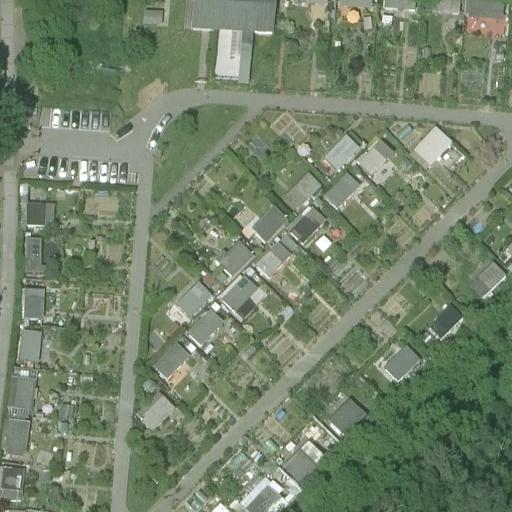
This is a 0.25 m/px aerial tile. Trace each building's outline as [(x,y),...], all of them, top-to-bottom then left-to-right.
[(193,0),(191,34),(272,41),(276,0),(193,0)] [(304,0),(304,4),(330,8),(331,0),(304,0)] [(375,12),(376,0),(342,0),(342,8),(375,12)] [(387,0),(387,10),(418,12),(418,0),(387,0)] [(444,0),(443,14),(506,21),(508,1),(500,0),(444,0)] [(437,177),(461,150),(437,129),(413,155),(437,177)] [(340,173),(364,150),(350,137),(327,159),(340,173)] [(361,164),(375,178),(398,155),(384,141),(361,164)] [(288,195),(299,210),(325,191),(314,175),(288,195)] [(326,197),(340,212),(364,190),(350,175),(326,197)] [(30,226),(49,226),(49,203),(30,203),(30,226)] [(304,248),(330,224),(314,206),(287,230),(304,248)] [(269,246),(292,223),(277,207),(253,230),(269,246)] [(29,238),(28,273),(45,273),(45,238),(29,238)] [(273,280),(298,253),(284,241),(259,268),(273,280)] [(235,280),(258,258),(241,242),(219,263),(235,280)] [(508,266),(511,261),(511,245),(500,259),(508,266)] [(473,290),(487,302),(509,278),(495,265),(473,290)] [(239,314),(261,289),(243,274),(221,299),(239,314)] [(192,320),(216,298),(203,283),(179,304),(192,320)] [(27,288),(26,319),(47,319),(47,288),(27,288)] [(206,348),(229,324),(214,309),(191,334),(206,348)] [(449,309),(428,329),(443,344),(464,324),(449,309)] [(40,362),(44,332),(25,330),(21,359),(40,362)] [(179,343),(157,367),(172,381),(194,357),(179,343)] [(386,372),(401,388),(426,363),(411,348),(386,372)] [(399,357),(392,350),(380,364),(387,370),(399,357)] [(16,409),(33,412),(37,380),(20,378),(16,409)] [(163,393),(140,415),(157,432),(180,410),(163,393)] [(349,440),(369,417),(351,401),(331,423),(349,440)] [(8,453),(29,455),(32,422),(11,420),(8,453)] [(286,467),(312,442),(328,459),(340,448),(313,420),(276,456),(286,467)] [(286,469),(302,486),(328,460),(312,444),(286,469)] [(278,478),(245,509),(247,511),(280,511),(296,497),(278,478)]
